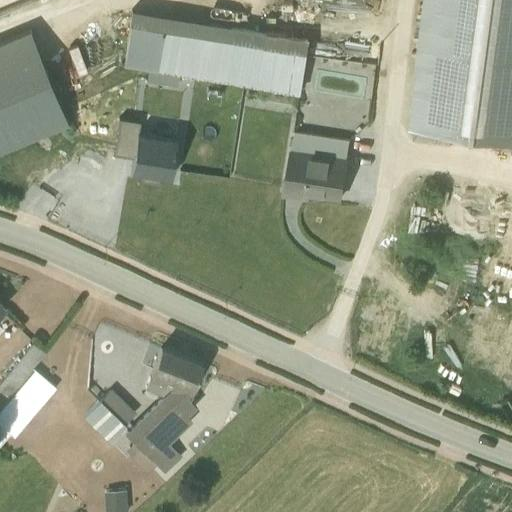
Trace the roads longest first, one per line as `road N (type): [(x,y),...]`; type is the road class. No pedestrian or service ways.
road 1 (unclassified): [(0,224),(511,450)]
road 2 (unknown): [(393,153),(324,345)]
road 3 (unknown): [(404,0),(393,153)]
road 4 (unknown): [(393,153),(511,170)]
